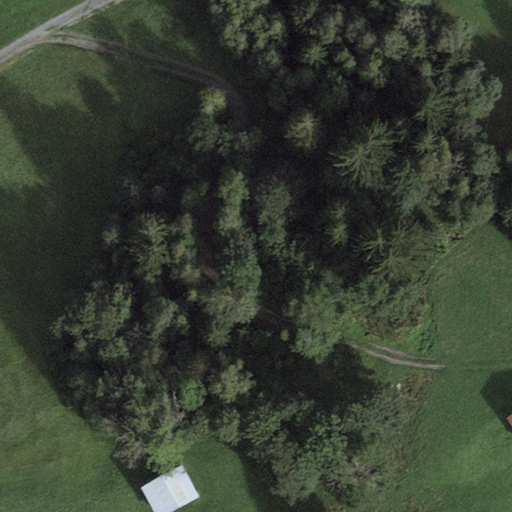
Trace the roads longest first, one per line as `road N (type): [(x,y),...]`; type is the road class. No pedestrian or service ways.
road 1 (track): [(39,34),(165,62),(253,97),(256,124),(207,210),(203,244),(212,268),(247,308),(420,362),(511,361)]
road 2 (track): [(110,0),(0,59)]
